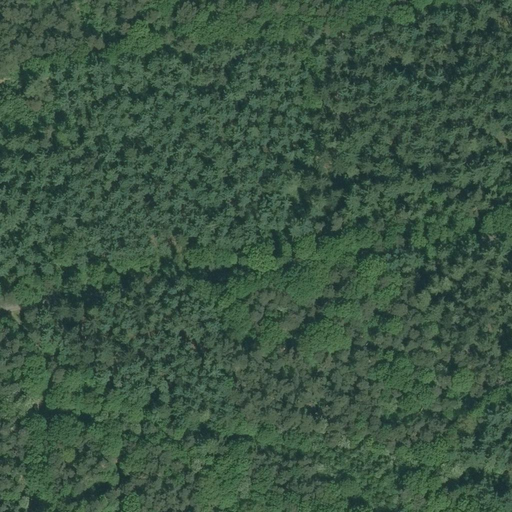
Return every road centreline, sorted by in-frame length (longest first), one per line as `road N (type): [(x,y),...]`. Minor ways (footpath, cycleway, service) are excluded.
road 1 (unclassified): [(0,300),(511,233)]
road 2 (track): [(0,308),(276,511)]
